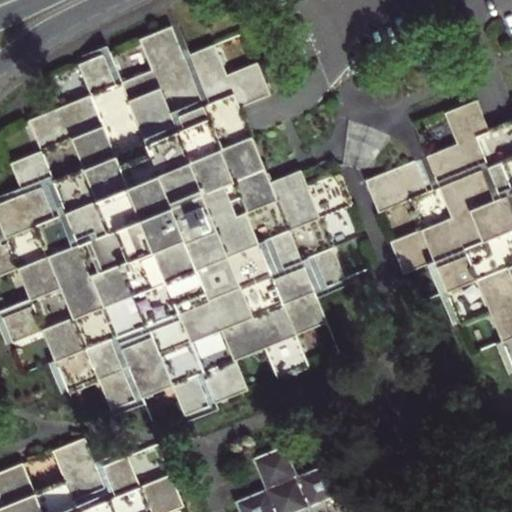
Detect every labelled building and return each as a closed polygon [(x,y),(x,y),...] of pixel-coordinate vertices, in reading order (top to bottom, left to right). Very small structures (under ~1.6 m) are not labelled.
[(0,272),(18,265),(25,262),(38,293),(31,295),(1,307),(14,338),(44,326),(50,323),(63,354),(56,358),(69,382),(98,371),(101,377),(111,403),(143,393),(141,387),(171,376),(173,381),(185,410),(218,398),(250,385),(237,355),(235,349),(265,337),(267,343),(279,373),(310,361),(298,330),(295,324),(326,312),(316,285),(340,276),(328,245),(315,214),(323,211),(353,199),(341,169),(309,182),(302,165),(272,177),(241,189),(235,176),(266,164),(253,133),(212,150),(200,120),(241,103),(271,90),(258,58),(228,70),(222,73),(209,42),(184,53),(172,23),(140,36),(152,66),(155,72),(125,85),(122,78),(111,49),(79,61),(91,90),(94,98),(62,110),(60,103),(36,114),(48,144),(40,146),(11,159),(24,190),(0,200),(0,219),(5,232),(0,234),(0,272)] [(228,70),(215,40),(209,42),(222,73),(228,70)] [(155,72),(152,66),(122,78),(125,85),(155,72)] [(94,98),(91,90),(60,103),(62,110),(94,98)] [(511,153),(504,157),(491,126),(478,96),(447,109),(459,139),(462,146),(430,159),(427,152),(367,176),(380,208),(409,196),(416,193),(429,223),(421,226),(392,238),(405,268),(433,257),(442,254),(469,318),(491,309),(499,306),(511,334),(505,337),(511,355),(511,153)] [(247,118),(241,103),(200,120),(212,150),(253,133),(247,118)] [(36,114),(29,116),(40,146),(48,144),(36,114)] [(511,117),(504,120),(491,126),(504,157),(511,153),(511,117)] [(459,139),(427,152),(430,159),(462,146),(459,139)] [(272,177),(266,164),(235,176),(241,189),(272,177)] [(416,193),(409,196),(421,226),(429,223),(416,193)] [(335,242),(323,211),(315,214),(328,245),(335,242)] [(348,273),(335,242),(328,245),(340,276),(348,273)] [(433,257),(461,321),(462,321),(469,318),(442,254),(433,257)] [(25,262),(18,265),(31,295),(38,293),(25,262)] [(499,306),(491,309),(505,337),(511,334),(499,306)] [(295,324),(298,330),(328,318),(326,312),(295,324)] [(50,323),(44,326),(56,358),(63,354),(50,323)] [(235,349),(237,355),(267,343),(265,337),(235,349)] [(69,384),(71,387),(101,377),(98,371),(69,382),(69,384)] [(141,387),(143,393),(173,381),(171,376),(141,387)] [(35,489),(23,460),(0,469),(0,492),(4,503),(7,510),(2,511),(159,511),(184,502),(172,470),(142,482),(129,452),(98,465),(95,458),(85,434),(53,447),(66,477),(69,484),(38,498),(35,489)] [(242,511),(290,511),(342,490),(329,459),(299,472),(286,441),(255,455),(267,485),(237,498),(242,511)] [(127,445),(95,458),(98,465),(129,452),(127,445)] [(66,477),(35,489),(38,498),(69,484),(66,477)]
